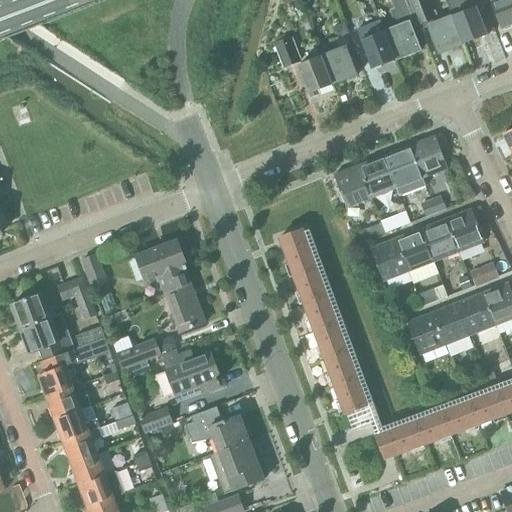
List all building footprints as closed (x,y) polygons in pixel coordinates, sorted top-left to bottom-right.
[(396,26),(385,31),(396,59),(420,49),(411,26),(418,23),(409,0),(391,0),(395,9),(390,11),(396,26)] [(428,0),(409,0),(418,23),(419,23),(421,29),(429,26),(440,54),(464,44),(452,16),(440,21),(435,9),(433,10),(428,0)] [(468,0),(472,8),(452,16),(464,44),(488,35),(477,8),(485,5),(482,0),(468,0)] [(511,0),(482,0),(485,5),(492,2),(502,28),(511,24),(511,0)] [(380,20),(356,29),(372,68),(396,59),(385,31),(380,20)] [(335,28),(338,38),(350,35),(346,24),(335,28)] [(286,68),(302,62),(293,37),(276,43),(286,68)] [(322,57),(333,84),(357,74),(346,46),(322,56),(322,57)] [(309,94),(333,84),(322,57),(298,66),(309,94)] [(511,130),(503,134),(511,151),(511,130)] [(410,146),(423,179),(448,169),(435,136),(410,146)] [(398,189),(397,189),(400,198),(426,188),(423,179),(410,146),(385,156),(398,189)] [(360,166),(373,198),(397,189),(398,189),(385,156),(360,166)] [(347,208),(373,198),(360,166),(334,175),(347,208)] [(436,213),(446,209),(441,196),(431,200),(436,213)] [(426,217),(436,213),(431,200),(421,204),(426,217)] [(481,206),(447,220),(460,252),(485,242),(478,223),(487,219),(481,206)] [(406,212),(395,216),(399,227),(410,222),(406,212)] [(447,220),(422,230),(435,262),(460,252),(447,220)] [(363,242),(368,240),(374,238),(370,228),(359,232),(363,242)] [(294,276),(323,265),(310,230),(305,232),(305,229),(280,238),(294,276)] [(422,230),(397,239),(410,272),(435,262),(422,230)] [(397,239),(371,250),(384,282),(410,272),(397,239)] [(168,274),(185,267),(187,266),(178,242),(136,257),(146,284),(158,279),(160,283),(170,279),(168,274)] [(92,288),(107,282),(98,256),(82,261),(92,288)] [(488,281),(488,282),(500,278),(499,277),(494,263),(482,268),(488,281)] [(304,304),(333,293),(323,265),(294,276),(304,304)] [(170,279),(160,283),(179,333),(206,323),(185,267),(168,274),(170,279)] [(79,308),(92,303),(83,279),(60,288),(65,301),(75,297),(79,308)] [(469,288),(466,281),(457,284),(460,292),(469,288)] [(484,294),(496,326),(511,320),(511,290),(509,284),(484,294)] [(438,301),(434,290),(419,296),(423,307),(438,301)] [(315,332),(343,321),(333,293),(304,304),(315,332)] [(471,336),(496,326),(484,294),(459,304),(471,336)] [(43,295),(13,306),(22,330),(56,317),(56,316),(52,307),(48,308),(43,295)] [(92,303),(79,308),(84,321),(97,316),(92,303)] [(446,346),(471,336),(459,304),(434,313),(446,346)] [(421,356),(446,346),(434,313),(408,324),(421,356)] [(56,317),(22,330),(31,354),(40,351),(44,362),(51,359),(70,352),(73,351),(75,350),(61,314),(56,316),(56,317)] [(324,358),(353,347),(343,321),(315,332),(324,358)] [(117,354),(123,371),(130,369),(148,362),(162,357),(156,340),(117,354)] [(334,385),(363,374),(353,347),(324,358),(334,385)] [(45,374),(39,376),(47,399),(80,387),(80,386),(75,374),(72,366),(77,364),(73,351),(70,352),(51,359),(44,362),(41,363),(45,374)] [(179,356),(177,351),(163,356),(167,369),(165,370),(175,397),(201,388),(203,394),(220,387),(218,381),(221,380),(211,353),(195,360),(192,352),(179,356)] [(148,362),(130,369),(133,378),(152,371),(148,362)] [(489,379),(496,377),(493,368),(486,371),(489,379)] [(120,380),(117,372),(105,377),(108,385),(120,380)] [(467,375),(470,385),(478,382),(475,372),(467,375)] [(345,414),(347,414),(374,404),(363,374),(334,385),(345,414)] [(505,416),(511,413),(511,380),(495,387),(505,416)] [(80,387),(47,399),(55,420),(83,410),(91,407),(83,385),(80,386),(80,387)] [(479,425),(505,416),(495,387),(469,396),(479,425)] [(450,436),(479,425),(469,396),(440,407),(450,436)] [(128,404),(112,410),(117,422),(133,416),(128,404)] [(394,457),(383,428),(374,404),(347,414),(353,430),(372,423),(386,460),(394,457)] [(83,410),(55,420),(64,442),(101,428),(92,406),(91,407),(83,410)] [(424,446),(450,436),(440,407),(414,417),(424,446)] [(141,418),(139,419),(145,435),(147,434),(161,429),(172,424),(173,424),(167,408),(141,418)] [(210,440),(215,454),(250,442),(241,416),(223,423),(218,408),(192,417),(194,423),(187,425),(193,443),(205,441),(213,438),(214,439),(210,440)] [(133,416),(117,422),(120,431),(136,425),(133,416)] [(394,457),(424,446),(414,417),(383,428),(394,457)] [(172,424),(161,429),(164,436),(175,432),(172,424)] [(101,428),(64,442),(72,464),(99,454),(94,440),(104,436),(101,428)] [(211,456),(219,475),(226,494),(265,479),(250,442),(215,454),(211,456)] [(146,451),(134,456),(137,463),(149,459),(146,451)] [(99,454),(72,464),(80,486),(107,476),(99,454)] [(149,459),(137,463),(142,475),(153,470),(152,466),(149,459)] [(107,476),(80,486),(88,508),(116,497),(115,497),(125,494),(117,472),(107,475),(107,476)] [(511,511),(511,489),(501,493),(507,511),(511,511)] [(150,500),(153,508),(165,504),(162,496),(150,500)] [(244,511),(239,496),(202,509),(202,511),(244,511)] [(120,511),(116,497),(88,508),(89,511),(120,511)]
